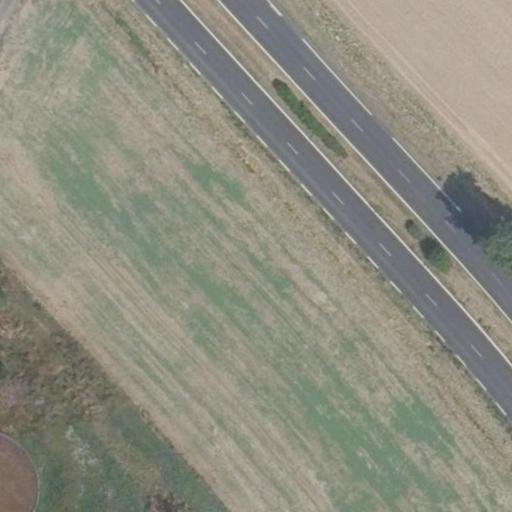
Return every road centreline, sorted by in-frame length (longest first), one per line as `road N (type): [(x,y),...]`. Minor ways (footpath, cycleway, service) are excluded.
road 1 (primary): [(158,0),(511,392)]
road 2 (primary): [(511,295),(245,0)]
